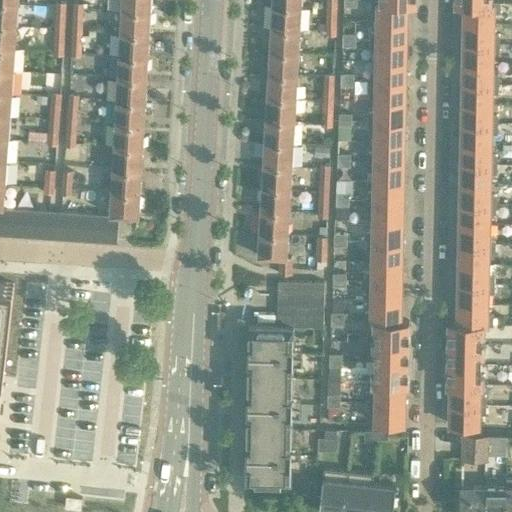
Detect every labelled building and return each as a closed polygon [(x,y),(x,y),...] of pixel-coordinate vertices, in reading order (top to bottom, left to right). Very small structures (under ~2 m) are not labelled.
[(0,0),(0,23),(17,25),(18,2),(0,0)] [(121,0),(121,9),(151,10),(151,0),(121,0)] [(377,9),(377,20),(407,21),(408,1),(416,1),(382,0),(372,0),(372,9),(377,9)] [(57,2),(56,15),(65,15),(66,2),(57,2)] [(464,2),(463,22),(494,23),(494,11),(499,12),(499,3),(456,2),(464,2)] [(74,3),(73,16),(82,16),(82,3),(74,3)] [(271,4),(270,27),(300,29),(301,6),(271,4)] [(336,8),(327,7),(327,21),(335,21),(336,8)] [(121,9),(120,32),(149,32),(151,10),(121,9)] [(65,15),(56,15),(56,28),(64,28),(65,15)] [(82,16),(73,16),(72,29),(81,29),(82,16)] [(371,31),(371,40),(407,41),(407,21),(377,20),(377,31),(371,31)] [(335,21),(327,21),(326,34),(335,34),(335,21)] [(463,22),(463,42),(498,43),(499,34),(493,34),(494,23),(463,22)] [(0,23),(0,46),(15,47),(17,25),(0,23)] [(270,27),(269,50),(299,51),(300,29),(270,27)] [(56,28),(55,41),(64,42),(64,28),(56,28)] [(72,29),(72,42),(81,43),(81,29),(72,29)] [(120,32),(118,54),(148,56),(149,32),(120,32)] [(376,49),(376,60),(406,61),(407,41),(371,40),(371,49),(376,49)] [(64,42),(55,41),(54,54),(63,55),(64,42)] [(80,56),(81,43),(72,42),(71,55),(80,56)] [(463,42),(462,62),(493,63),(493,51),(498,52),(498,43),(463,42)] [(0,46),(0,69),(13,70),(15,47),(0,46)] [(269,50),(267,72),(297,74),(299,51),(269,50)] [(118,54),(117,77),(147,79),(148,56),(118,54)] [(371,71),(370,80),(406,81),(406,61),(376,60),(376,71),(371,71)] [(462,62),(462,82),(498,83),(498,74),(493,74),(493,63),(462,62)] [(0,69),(0,92),(12,93),(13,70),(0,69)] [(267,72),(266,95),(296,97),(297,74),(267,72)] [(324,72),(324,86),(333,86),(333,73),(324,72)] [(117,77),(116,100),(145,101),(147,79),(117,77)] [(375,89),(375,100),(406,101),(406,81),(370,80),(370,89),(375,89)] [(462,82),(461,102),(492,103),(492,91),(497,91),(498,83),(462,82)] [(333,86),(324,86),(323,99),(332,99),(333,86)] [(0,92),(0,114),(10,115),(12,93),(0,92)] [(52,92),(51,105),(60,106),(61,93),(52,92)] [(69,94),(68,107),(76,107),(77,94),(69,94)] [(266,95),(265,118),(295,120),(296,97),(266,95)] [(323,99),(323,112),(332,112),(332,99),(323,99)] [(116,100),(114,122),(144,124),(145,101),(116,100)] [(370,111),(370,120),(405,121),(406,101),(375,100),(375,111),(370,111)] [(461,102),(461,122),(497,123),(497,114),(492,114),(492,103),(461,102)] [(60,106),(51,105),(50,118),(59,119),(60,106)] [(68,107),(67,120),(76,120),(76,107),(68,107)] [(332,112),(323,112),(322,125),(331,125),(332,112)] [(0,114),(0,137),(9,138),(10,115),(0,114)] [(50,118),(49,132),(58,132),(59,119),(50,118)] [(265,118),(264,141),(293,142),(295,120),(265,118)] [(67,120),(66,133),(75,133),(76,120),(67,120)] [(375,129),(374,140),(405,141),(405,121),(370,120),(369,129),(375,129)] [(114,122),(113,145),(143,147),(144,124),(114,122)] [(461,122),(461,142),(491,143),(491,131),(497,131),(497,123),(461,122)] [(58,132),(49,132),(48,145),(57,145),(58,132)] [(75,133),(66,133),(65,146),(73,146),(75,133)] [(0,137),(0,160),(7,161),(9,138),(0,137)] [(369,151),(369,160),(404,161),(405,141),(374,140),(374,151),(369,151)] [(264,141),(262,163),(292,165),(293,142),(264,141)] [(461,142),(460,162),(496,163),(496,154),(491,154),(491,143),(461,142)] [(113,145),(112,168),(142,169),(143,147),(113,145)] [(374,169),(374,180),(404,181),(404,161),(369,160),(368,169),(374,169)] [(460,162),(460,182),(490,183),(490,171),(496,171),(496,163),(460,162)] [(262,163),(261,186),(291,188),(292,165),(262,163)] [(312,176),(320,176),(329,177),(329,164),(321,163),(321,168),(312,168),(312,176)] [(112,168),(111,190),(140,192),(142,169),(112,168)] [(46,169),(45,181),(54,181),(55,169),(46,169)] [(63,170),(62,182),(71,183),(72,171),(63,170)] [(329,177),(320,176),(320,190),(328,190),(329,177)] [(336,199),(348,199),(348,193),(353,193),(353,180),(336,179),(336,199)] [(368,191),(368,200),(403,201),(404,181),(374,180),(373,191),(368,191)] [(44,193),(53,193),(54,181),(45,181),(44,193)] [(61,194),(70,195),(71,183),(62,182),(61,194)] [(460,182),(459,202),(495,203),(495,194),(490,194),(490,183),(460,182)] [(261,186),(260,209),(289,210),(291,188),(261,186)] [(111,190),(109,214),(120,215),(139,216),(140,192),(111,190)] [(310,204),(310,212),(318,212),(318,216),(327,216),(328,190),(320,190),(319,204),(310,204)] [(373,209),(373,220),(403,221),(403,201),(368,200),(368,209),(373,209)] [(459,202),(459,222),(489,223),(490,211),(495,212),(495,203),(459,202)] [(1,232),(13,232),(15,208),(4,207),(3,207),(1,232)] [(13,232),(25,233),(27,208),(15,208),(13,232)] [(25,233),(37,234),(39,209),(27,208),(25,233)] [(39,209),(37,234),(50,235),(51,210),(39,209)] [(260,209),(258,232),(288,233),(289,210),(260,209)] [(55,210),(51,210),(50,235),(53,235),(57,235),(59,211),(55,210)] [(57,235),(69,236),(71,211),(59,211),(57,235)] [(69,236),(81,237),(83,212),(71,211),(69,236)] [(81,237),(93,238),(95,213),(83,212),(81,237)] [(93,238),(105,239),(107,214),(95,213),(93,238)] [(107,214),(105,239),(118,239),(120,215),(109,214),(107,214)] [(334,219),(334,239),(346,239),(347,219),(334,219)] [(367,231),(367,240),(403,241),(403,221),(373,220),(372,231),(367,231)] [(459,222),(458,242),(494,243),(494,234),(489,234),(489,223),(459,222)] [(257,255),(279,256),(287,257),(287,256),(288,233),(258,232),(257,255)] [(317,259),(325,259),(327,235),(318,235),(317,259)] [(346,239),(334,239),(334,260),(346,260),(346,239)] [(372,249),(372,260),(402,261),(403,241),(367,240),(367,249),(372,249)] [(458,242),(458,262),(488,263),(489,251),(494,252),(494,243),(458,242)] [(287,257),(279,256),(279,273),(291,273),(291,256),(287,256),(287,257)] [(366,271),(366,280),(402,280),(402,261),(372,260),(372,271),(366,271)] [(458,262),(458,282),(493,283),(493,274),(488,274),(488,263),(458,262)] [(0,408),(5,363),(13,292),(3,291),(4,281),(0,280),(0,408)] [(371,289),(371,300),(401,300),(402,280),(366,280),(366,289),(371,289)] [(246,481),(291,482),(294,326),(323,326),(324,282),(278,282),(277,326),(249,325),(246,481)] [(458,282),(457,302),(488,302),(488,291),(493,291),(493,283),(458,282)] [(365,311),(365,320),(409,321),(409,320),(401,320),(401,300),(371,300),(371,311),(365,311)] [(449,322),(492,323),(503,323),(503,317),(502,317),(502,315),(493,315),(493,314),(487,314),(488,302),(457,302),(457,321),(449,321),(449,322)] [(372,340),(408,341),(409,321),(365,320),(373,321),(373,329),(376,329),(376,340),(372,340)] [(449,322),(448,342),(484,343),(484,342),(481,342),(481,331),(485,332),(485,323),(492,323),(449,322)] [(376,349),(375,360),(408,361),(408,341),(372,340),(372,349),(376,349)] [(448,342),(448,362),(480,363),(481,352),(484,352),(484,343),(448,342)] [(372,371),(371,380),(407,381),(408,361),(375,360),(375,371),(372,371)] [(448,362),(448,382),(484,383),(484,374),(480,374),(480,363),(448,362)] [(369,392),(369,401),(405,401),(405,382),(407,382),(407,381),(371,380),(371,381),(375,381),(375,392),(369,392)] [(450,383),(449,402),(485,403),(485,394),(480,394),(480,383),(484,383),(448,382),(448,383),(450,383)] [(405,401),(369,401),(369,409),(374,409),(374,422),(404,422),(405,401)] [(485,403),(449,402),(449,423),(479,424),(479,412),(485,412),(485,403)] [(324,429),(324,437),(337,438),(338,429),(324,429)] [(366,430),(366,438),(378,438),(378,430),(366,430)] [(378,430),(378,438),(389,438),(389,430),(378,430)] [(462,434),(462,446),(488,448),(489,436),(462,434)] [(337,438),(324,437),(318,437),(318,451),(337,452),(337,438)] [(488,448),(462,446),(461,459),(487,460),(488,448)] [(483,511),(506,511),(506,485),(492,485),(493,477),(484,477),(484,485),(483,511)] [(320,507),(345,510),(348,480),(323,478),(320,507)] [(345,510),(362,511),(368,511),(372,483),(348,480),(345,510)] [(368,511),(393,511),(397,486),(372,483),(368,511)] [(460,511),(483,511),(484,485),(461,485),(460,511)] [(66,495),(65,507),(81,509),(82,497),(66,495)]
